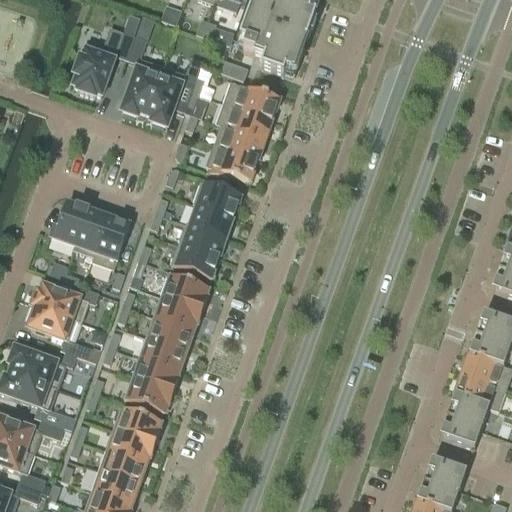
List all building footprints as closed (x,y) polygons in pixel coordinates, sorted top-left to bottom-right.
[(217,0),(194,0),(193,3),(214,10),(217,0)] [(217,0),(214,10),(235,17),(241,0),(217,0)] [(285,0),(254,0),(239,45),(245,48),(242,56),(264,63),(262,68),(260,73),(282,81),(284,75),(294,79),(303,53),(300,52),(303,45),(306,46),(315,20),(309,18),(312,9),(290,1),(289,2),(285,0)] [(200,24),(194,39),(202,42),(207,27),(200,24)] [(207,27),(202,42),(209,45),(215,30),(207,27)] [(109,33),(103,51),(90,47),(88,46),(81,65),(79,64),(73,81),(75,82),(72,91),(77,93),(76,96),(95,102),(96,99),(101,101),(115,61),(126,65),(134,42),(122,38),(109,33)] [(151,101),(162,72),(139,64),(146,46),(134,42),(126,65),(137,69),(121,116),(137,121),(138,118),(145,120),(151,101)] [(197,64),(190,62),(184,80),(162,72),(151,101),(145,120),(151,123),(150,126),(166,132),(183,85),(194,89),(195,86),(202,66),(197,64)] [(225,66),(220,78),(243,86),(247,74),(225,66)] [(198,100),(203,85),(196,83),(191,97),(198,100)] [(230,87),(222,108),(271,126),(274,116),(272,115),(276,104),(265,100),(230,87)] [(191,97),(186,113),(193,115),(198,100),(191,97)] [(220,130),(261,145),(264,138),(266,138),(271,126),(222,108),(218,121),(214,132),(218,134),(220,130)] [(184,134),(184,135),(192,137),(197,122),(189,119),(184,134)] [(261,145),(220,130),(218,134),(212,151),(256,166),(261,154),(259,153),(261,145)] [(181,168),(187,151),(179,148),(174,161),(177,166),(181,168)] [(256,166),(212,151),(205,172),(209,173),(208,178),(226,184),(227,180),(247,187),(250,178),(252,179),(256,166)] [(178,175),(174,174),(169,176),(164,190),(172,192),(178,175)] [(199,187),(192,209),(196,211),(196,210),(232,223),(232,224),(237,211),(234,210),(236,204),(239,205),(240,202),(222,195),(223,191),(205,185),(204,189),(199,187)] [(162,221),(167,206),(160,203),(154,218),(162,221)] [(88,215),(75,211),(74,214),(68,211),(69,209),(66,208),(60,226),(56,224),(49,242),(68,249),(74,251),(75,251),(88,215)] [(189,230),(189,231),(225,243),(226,241),(224,241),(223,241),(225,234),(228,235),(232,224),(232,223),(196,210),(196,211),(189,230)] [(108,222),(106,222),(105,223),(106,223),(105,225),(99,222),(99,220),(94,218),(88,216),(88,215),(75,251),(74,251),(72,256),(79,258),(92,263),(93,263),(108,222)] [(154,218),(149,233),(156,236),(162,221),(154,218)] [(122,249),(129,230),(116,225),(115,228),(108,225),(109,224),(110,223),(108,222),(93,263),(92,263),(91,268),(112,276),(122,249)] [(185,228),(177,250),(182,252),(182,251),(218,264),(218,263),(222,252),(219,251),(222,244),(223,244),(223,245),(224,245),(225,243),(189,231),(189,230),(185,228)] [(145,267),(150,253),(143,250),(138,265),(145,267)] [(177,250),(170,270),(210,285),(211,282),(208,281),(210,275),(214,276),(218,264),(182,251),(182,252),(177,250)] [(511,256),(505,254),(491,295),(511,302),(511,256)] [(138,265),(133,280),(140,282),(145,267),(138,265)] [(50,272),(48,280),(62,285),(65,278),(67,271),(53,266),(50,272)] [(124,279),(116,277),(112,291),(119,294),(124,279)] [(65,278),(62,285),(78,291),(81,284),(65,278)] [(159,301),(201,317),(206,304),(204,303),(207,295),(166,280),(159,301)] [(36,296),(30,311),(32,311),(75,327),(80,329),(87,308),(94,311),(98,299),(86,294),(83,305),(45,291),(42,298),(36,296)] [(129,314),(134,299),(127,297),(122,311),(129,314)] [(201,317),(159,301),(151,323),(192,337),(195,329),(197,329),(201,317)] [(32,311),(27,325),(29,326),(27,332),(68,347),(64,358),(75,362),(87,366),(91,355),(68,346),(75,327),(32,311)] [(122,311),(116,326),(123,329),(129,314),(122,311)] [(511,328),(483,318),(468,360),(503,372),(511,345),(511,328)] [(192,337),(151,323),(144,342),(185,357),(186,354),(189,353),(190,348),(189,345),(192,337)] [(114,354),(119,340),(112,337),(107,352),(114,354)] [(185,357),(144,342),(137,362),(178,376),(181,368),(184,367),(185,362),(184,359),(185,357)] [(14,352),(8,368),(11,369),(9,376),(28,383),(58,393),(65,371),(71,373),(73,370),(75,362),(64,358),(60,368),(14,352)] [(107,352),(102,367),(109,369),(114,354),(107,352)] [(468,360),(461,380),(495,392),(503,372),(468,360)] [(178,376),(137,362),(130,383),(173,398),(177,385),(175,384),(178,376)] [(3,381),(0,390),(0,398),(44,414),(40,425),(63,433),(68,422),(50,415),(58,393),(28,383),(9,376),(7,382),(3,381)] [(461,380),(453,400),(488,413),(495,392),(461,380)] [(173,398),(130,383),(122,404),(163,418),(166,410),(168,411),(173,398)] [(98,401),(103,386),(95,384),(90,398),(98,401)] [(90,398),(85,413),(93,415),(98,401),(90,398)] [(488,413),(453,400),(439,442),(473,454),(488,413)] [(121,415),(113,436),(135,443),(154,450),(159,437),(156,437),(159,428),(141,421),(121,415)] [(0,446),(34,459),(41,439),(59,445),(63,433),(40,425),(36,436),(0,422),(0,446)] [(81,447),(87,432),(80,430),(74,445),(81,447)] [(113,436),(106,457),(126,463),(144,470),(147,462),(149,463),(154,450),(135,443),(113,436)] [(74,445),(69,459),(76,462),(81,447),(74,445)] [(0,470),(21,478),(17,489),(41,497),(45,485),(27,479),(34,459),(0,446),(0,470)] [(106,457),(99,477),(118,483),(137,490),(138,488),(141,486),(143,481),(142,478),(144,470),(126,463),(106,457)] [(431,465),(424,483),(416,505),(434,511),(452,511),(465,477),(431,465)] [(72,473),(65,471),(60,485),(67,488),(72,473)] [(99,477),(92,497),(111,503),(130,510),(133,502),(136,500),(138,495),(137,492),(137,490),(118,483),(99,477)] [(0,511),(14,511),(18,502),(37,509),(41,497),(17,489),(13,500),(0,494),(0,511)] [(59,491),(52,489),(47,503),(54,506),(59,491)] [(92,497),(86,511),(129,511),(130,510),(111,503),(92,497)]
